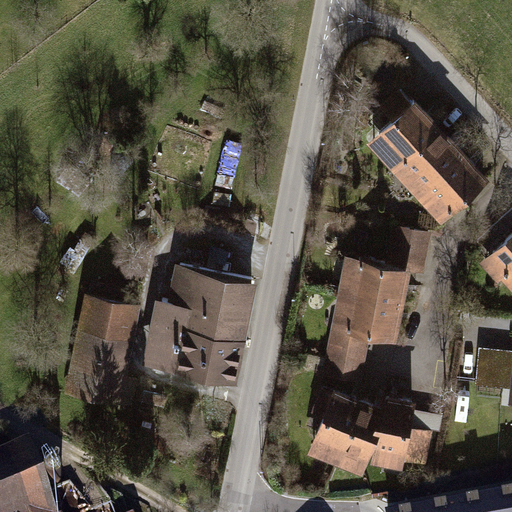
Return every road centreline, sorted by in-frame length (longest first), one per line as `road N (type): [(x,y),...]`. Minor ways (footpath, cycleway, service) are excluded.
road 1 (tertiary): [(333,3),(241,491)]
road 2 (residential): [(333,3),(413,43),(511,146)]
road 3 (track): [(0,411),(171,511)]
road 4 (residential): [(369,511),(511,487)]
road 5 (unknown): [(258,399),(138,363)]
